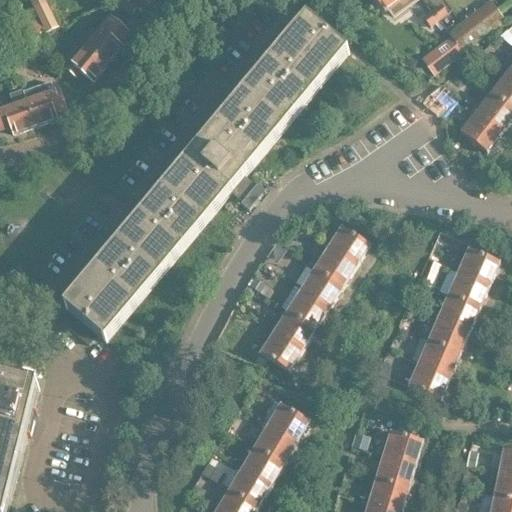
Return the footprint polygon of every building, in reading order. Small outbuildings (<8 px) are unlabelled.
[(44,33),(55,28),(41,0),(27,0),(28,0),(44,33)] [(134,0),(114,0),(111,5),(128,20),(136,10),(130,5),(134,0)] [(372,0),(384,15),(387,13),(393,20),(420,0),(419,0),(372,0)] [(488,3),(463,21),(449,31),(465,52),(503,24),(488,3)] [(447,17),(439,7),(431,13),(438,24),(447,17)] [(14,13),(5,26),(32,44),(40,30),(14,13)] [(410,28),(426,49),(446,34),(445,34),(438,24),(431,13),(410,28)] [(129,37),(108,20),(84,49),(107,67),(122,48),(120,47),(129,37)] [(61,325),(88,348),(96,338),(105,345),(230,196),(243,206),(255,191),(243,181),(347,56),(306,22),(301,29),(319,44),(305,61),(291,78),(277,95),(249,128),(220,162),(202,147),(190,162),(208,177),(192,196),(176,215),(161,233),(145,252),(129,271),(114,290),(98,309),(82,328),(69,316),(61,325)] [(14,57),(4,28),(0,29),(0,49),(4,60),(14,57)] [(319,44),(301,29),(287,45),(305,61),(319,44)] [(509,48),(511,44),(511,39),(505,34),(498,39),(509,48)] [(450,41),(421,63),(432,77),(461,55),(450,41)] [(305,61),(287,45),(273,62),(291,78),(305,61)] [(75,79),(79,75),(91,85),(107,67),(84,49),(66,72),(75,79)] [(291,78),(273,62),(258,79),(277,95),(291,78)] [(511,113),(511,81),(505,76),(490,96),(511,113)] [(277,95),(258,79),(230,113),(249,128),(277,95)] [(12,138),(34,130),(24,103),(20,91),(8,96),(12,107),(0,111),(0,133),(9,131),(12,138)] [(57,105),(52,93),(24,103),(34,130),(57,122),(51,107),(57,105)] [(501,136),(511,122),(511,113),(490,96),(474,115),(501,136)] [(430,99),(424,107),(436,117),(442,110),(430,99)] [(249,128),(230,113),(202,147),(220,162),(249,128)] [(485,156),(501,136),(474,115),(459,135),(485,156)] [(208,177),(190,162),(174,180),(192,196),(208,177)] [(192,196),(174,180),(158,199),(176,215),(192,196)] [(176,215),(158,199),(142,218),(161,233),(176,215)] [(161,233),(142,218),(127,237),(145,252),(161,233)] [(289,237),(296,241),(301,233),(294,229),(289,237)] [(340,231),(327,252),(355,271),(369,249),(340,231)] [(145,252),(127,237),(111,256),(129,271),(145,252)] [(457,275),(489,289),(499,266),(476,256),(482,244),(469,238),(465,247),(469,249),(457,275)] [(273,262),(280,267),(286,256),(279,252),(273,262)] [(342,292),(355,271),(327,252),(313,273),(342,292)] [(129,271),(111,256),(95,275),(114,290),(129,271)] [(329,312),(342,292),(313,273),(300,294),(329,312)] [(114,290),(95,275),(79,293),(98,309),(114,290)] [(447,298),(479,312),(489,289),(457,275),(447,298)] [(268,290),(251,279),(246,288),(262,298),(268,290)] [(98,309),(79,293),(64,312),(69,316),(82,328),(98,309)] [(315,333),(329,312),(300,294),(287,315),(315,333)] [(437,321),(469,335),(479,312),(447,298),(437,321)] [(302,354),(315,333),(287,315),(273,336),(302,354)] [(437,321),(427,344),(459,357),(469,335),(437,321)] [(393,340),(402,344),(406,335),(397,331),(393,340)] [(288,376),(302,354),(273,336),(259,357),(288,376)] [(449,380),(459,357),(427,344),(418,367),(449,380)] [(377,377),(388,382),(389,379),(390,371),(388,366),(383,364),(377,377)] [(439,404),(449,380),(418,367),(407,390),(439,404)] [(0,511),(3,511),(34,393),(0,384),(0,511)] [(280,408),(267,430),(295,448),(309,426),(280,408)] [(242,425),(234,420),(225,435),(233,440),(242,425)] [(283,469),(295,448),(266,430),(254,451),(283,469)] [(390,435),(382,460),(415,470),(422,445),(390,435)] [(355,437),(351,450),(362,454),(366,440),(355,437)] [(270,490),(283,469),(254,451),(241,472),(270,490)] [(511,452),(505,451),(500,476),(511,478),(511,452)] [(468,455),(465,469),(474,471),(476,457),(472,456),(468,455)] [(407,494),(415,470),(382,460),(375,483),(407,494)] [(209,482),(216,471),(207,466),(200,477),(209,482)] [(257,511),(270,490),(241,472),(228,494),(257,511)] [(511,504),(511,478),(500,476),(495,500),(511,504)] [(473,494),(476,480),(465,478),(462,491),(473,494)] [(383,511),(401,511),(407,494),(375,483),(368,507),(383,511)] [(187,499),(198,505),(204,494),(194,488),(187,499)] [(256,511),(257,511),(228,494),(217,511),(256,511)] [(483,499),(480,511),(511,511),(511,504),(495,500),(495,501),(483,499)]
